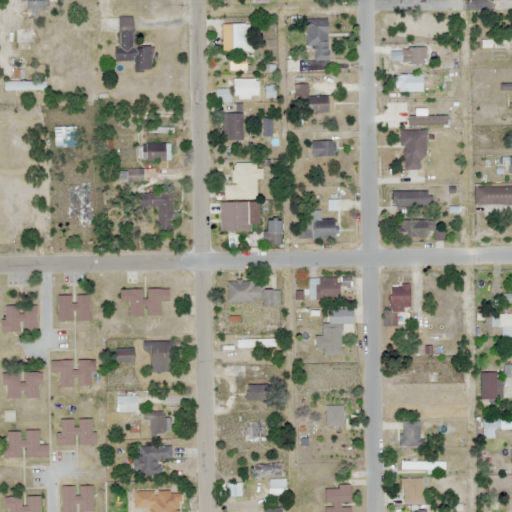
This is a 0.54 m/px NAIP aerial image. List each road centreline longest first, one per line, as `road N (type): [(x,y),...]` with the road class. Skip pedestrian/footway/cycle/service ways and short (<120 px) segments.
road 1 (residential): [(205,511),(195,0)]
road 2 (residential): [(511,255),(0,264)]
road 3 (residential): [(372,511),(363,0)]
